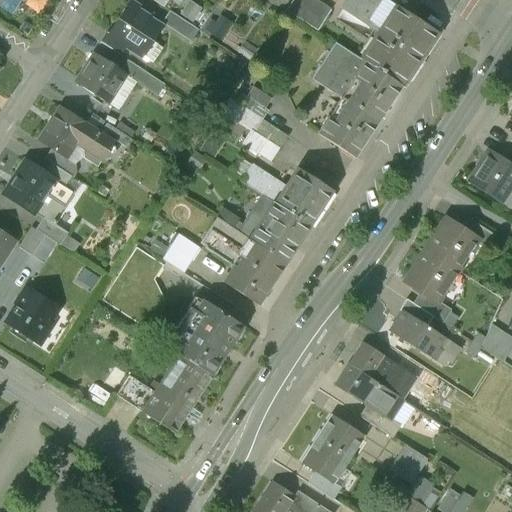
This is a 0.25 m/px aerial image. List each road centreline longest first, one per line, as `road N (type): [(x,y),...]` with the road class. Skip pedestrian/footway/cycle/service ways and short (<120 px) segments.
road 1 (primary): [(418,175),(272,375),(201,500)]
road 2 (residential): [(0,370),(201,500)]
road 3 (primary): [(511,33),(418,175)]
